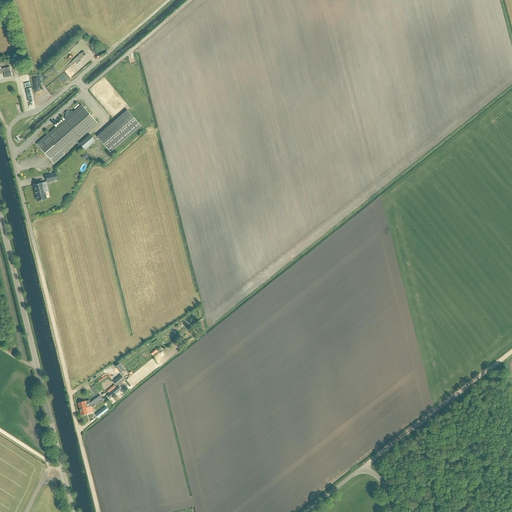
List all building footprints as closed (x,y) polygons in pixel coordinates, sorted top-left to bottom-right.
[(2,73),(4,72),(5,78),(12,77),(10,67),(1,69),(0,64),(0,63),(0,73),(2,73)] [(54,163),(64,154),(63,153),(97,123),(82,105),(37,144),(54,163)] [(97,136),(111,152),(141,126),(127,110),(97,136)] [(85,150),(96,141),(91,135),(80,144),(85,150)] [(48,182),(57,180),(56,173),(46,176),(48,182)] [(37,201),(47,199),(45,192),(49,191),(46,182),(34,185),(36,194),(37,201)] [(106,367),(98,372),(100,375),(103,373),(106,376),(110,374),(106,367)] [(117,386),(125,379),(121,375),(113,381),(117,386)] [(94,405),(99,402),(103,399),(100,395),(90,402),(89,400),(78,403),(79,409),(88,407),(94,405)] [(88,407),(79,409),(81,415),(93,413),(91,406),(88,407)] [(98,419),(109,410),(106,406),(95,415),(98,419)]
